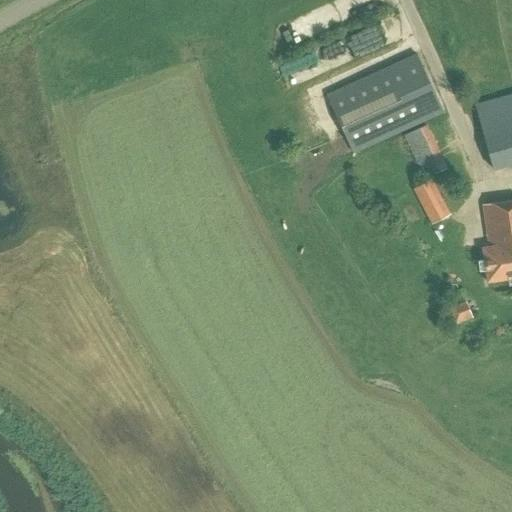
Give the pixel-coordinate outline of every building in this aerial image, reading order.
[(339,0),(335,1),(341,19),(372,9),(368,0),(339,0)] [(291,40),(319,29),(314,15),(285,26),(291,40)] [(331,43),(337,60),(358,52),(352,35),(331,43)] [(353,153),(443,112),(417,55),(327,95),(353,153)] [(511,95),(476,106),(493,169),(511,164),(511,95)] [(428,123),(404,135),(426,181),(413,189),(431,225),(451,214),(432,179),(431,180),(429,177),(448,168),(428,123)] [(511,201),(484,205),(490,247),(483,248),(488,282),(511,278),(511,201)] [(458,326),(474,320),(468,303),(451,309),(458,326)]
